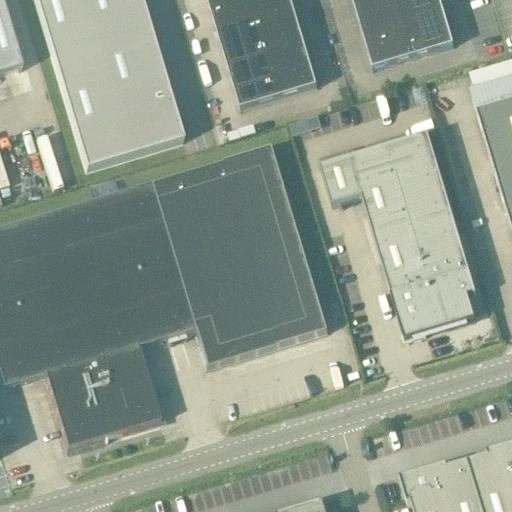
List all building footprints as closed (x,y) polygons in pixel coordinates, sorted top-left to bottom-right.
[(138,0),(32,0),(85,175),(182,146),(138,0)] [(205,0),(212,22),(251,10),(247,0),(205,0)] [(247,0),(251,10),(284,0),(247,0)] [(284,0),(251,10),(260,41),(298,30),(289,0),(284,0)] [(402,23),(394,0),(350,0),(361,35),(402,23)] [(394,0),(402,23),(442,11),(438,0),(394,0)] [(0,3),(0,79),(21,73),(0,3)] [(221,53),(260,41),(251,10),(212,22),(221,53)] [(442,11),(402,23),(413,62),(453,50),(442,11)] [(402,23),(361,35),(373,74),(413,62),(402,23)] [(260,41),(269,72),(308,60),(298,30),(260,41)] [(231,83),(269,72),(260,41),(221,53),(231,83)] [(269,72),(278,102),(317,91),(308,60),(269,72)] [(269,72),(231,83),(240,114),(278,102),(269,72)] [(511,80),(469,94),(476,117),(511,106),(511,80)] [(511,106),(476,117),(511,232),(511,106)] [(469,277),(427,139),(320,172),(332,211),(361,203),(404,346),(475,324),(461,279),(469,277)] [(271,153),(0,234),(0,383),(3,393),(44,381),(66,454),(160,426),(138,353),(194,336),(205,373),(326,336),(271,153)] [(511,511),(511,448),(486,456),(487,460),(468,466),(468,465),(466,466),(447,472),(446,468),(432,472),(418,477),(419,480),(404,485),(409,499),(405,501),(407,508),(411,507),(412,511),(511,511)]
